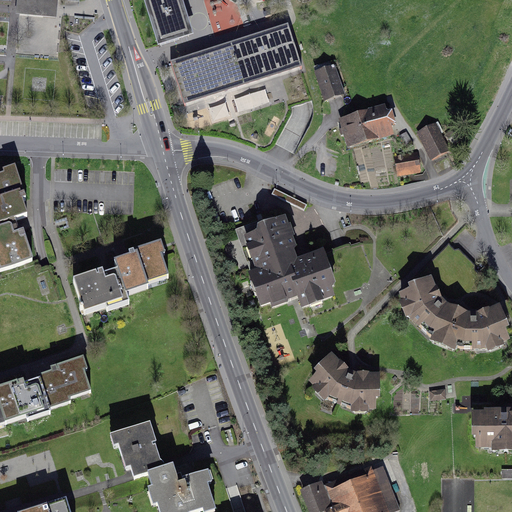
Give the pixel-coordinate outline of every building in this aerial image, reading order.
[(16,0),(15,14),(56,17),(56,0),(16,0)] [(188,0),(152,0),(170,50),(202,39),(188,0)] [(213,52),(172,66),(185,106),(302,67),(289,28),(213,52)] [(321,73),(318,74),(327,100),(341,95),(337,85),(341,84),(335,68),(334,69),(333,67),(332,68),(330,63),(319,67),(321,73)] [(365,128),(369,143),(391,136),(388,127),(393,125),(390,115),(385,116),(383,109),(357,116),(361,129),(365,128)] [(357,116),(341,121),(343,130),(339,130),(341,136),(345,136),(348,149),(369,143),(365,128),(361,129),(357,116)] [(434,127),(421,134),(433,158),(446,152),(434,127)] [(414,146),(407,133),(400,137),(407,149),(414,146)] [(454,144),(461,138),(457,135),(451,141),(454,144)] [(397,159),(399,172),(418,169),(416,156),(397,159)] [(0,177),(0,224),(27,216),(13,173),(0,177)] [(17,221),(0,226),(0,260),(4,272),(31,262),(17,221)] [(257,268),(259,273),(250,276),(253,284),(256,285),(259,294),(257,295),(261,306),(271,303),(272,308),(299,298),(302,308),(310,305),(310,303),(320,299),(320,301),(332,297),(329,287),(334,286),(328,271),(326,271),(324,265),(325,263),(323,255),(312,258),(297,264),(292,251),(294,250),(284,221),(245,235),(257,268)] [(115,263),(124,291),(167,277),(159,255),(158,250),(115,263)] [(117,271),(71,285),(80,313),(125,299),(117,271)] [(413,293),(403,297),(406,304),(408,306),(411,312),(410,315),(411,318),(414,322),(417,319),(421,323),(418,326),(429,336),(435,339),(438,337),(447,341),(460,313),(453,310),(445,307),(439,302),(440,301),(436,292),(434,292),(429,282),(411,289),(413,293)] [(470,317),(460,313),(447,341),(456,345),(458,348),(460,349),(476,349),(476,346),(481,346),(481,349),(486,349),(488,348),(490,345),(497,342),(499,343),(507,340),(502,330),(506,328),(499,310),(488,315),(487,313),(477,317),(477,318),(470,318),(470,317)] [(339,367),(331,359),(317,373),(321,376),(312,384),(318,390),(321,390),(326,394),(326,398),(329,400),(333,402),(334,399),(339,401),(338,404),(342,405),(343,402),(348,405),(347,408),(351,409),(354,409),(356,407),(364,407),(366,409),(374,409),(374,398),(378,398),(378,378),(366,378),(366,376),(356,376),(355,377),(348,374),(348,373),(341,366),(339,367)] [(85,363),(41,377),(52,411),(96,398),(85,363)] [(0,389),(0,395),(9,424),(52,411),(41,377),(0,389)] [(0,395),(0,427),(9,424),(0,395)] [(478,437),(478,448),(495,448),(497,446),(511,445),(511,414),(509,415),(509,410),(499,410),(499,415),(487,415),(487,417),(474,417),(474,437),(478,437)] [(153,422),(111,434),(117,456),(124,454),(129,472),(137,470),(138,476),(141,484),(153,481),(169,476),(166,467),(153,422)] [(153,481),(162,511),(224,511),(214,478),(191,485),(187,470),(169,476),(153,481)] [(394,511),(400,510),(384,471),(373,476),(336,491),(321,487),(321,486),(317,488),(316,485),(303,490),(311,511),(317,511),(325,509),(326,511),(394,511)] [(441,511),(473,511),(473,482),(442,482),(441,511)] [(38,511),(72,511),(70,503),(38,511)]
